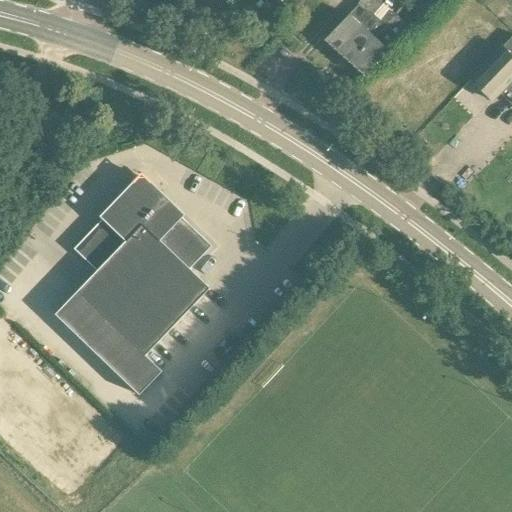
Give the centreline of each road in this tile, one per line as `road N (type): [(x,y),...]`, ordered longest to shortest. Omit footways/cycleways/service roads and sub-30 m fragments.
road 1 (tertiary): [(511,308),(348,177),(202,90),(62,31)]
road 2 (unclassified): [(62,31),(29,102),(0,135)]
